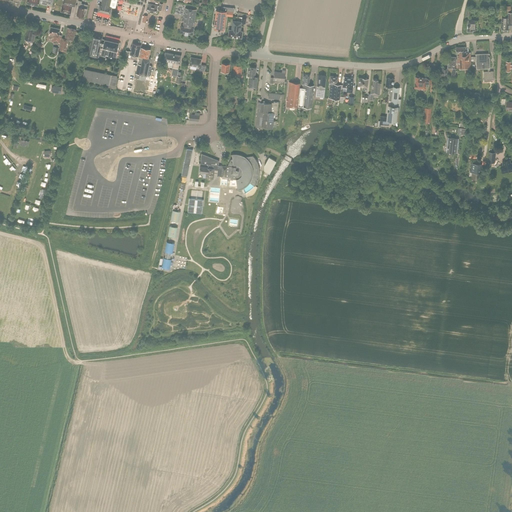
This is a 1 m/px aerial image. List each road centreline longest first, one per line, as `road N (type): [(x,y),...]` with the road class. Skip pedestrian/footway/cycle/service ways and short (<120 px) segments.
road 1 (tertiary): [(217,51),(386,66),(453,40),(511,35)]
road 2 (tertiary): [(160,42),(16,9)]
